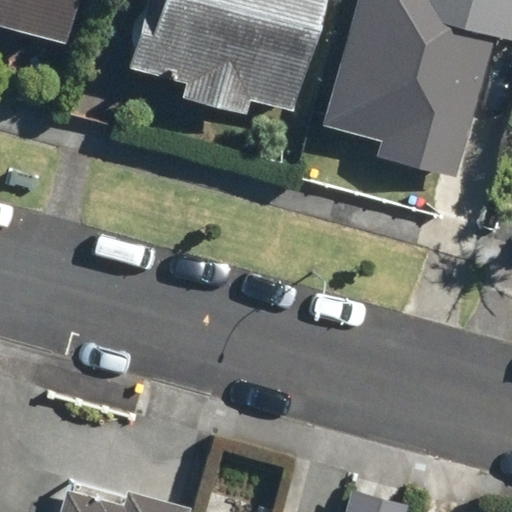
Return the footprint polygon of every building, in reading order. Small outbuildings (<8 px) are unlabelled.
[(0,0),(0,27),(54,42),(65,0),(0,0)] [(128,0),(112,61),(175,79),(170,96),(231,113),(236,95),(281,108),(310,0),(128,0)] [(511,0),(332,0),(299,119),(372,139),(366,159),(445,181),(485,35),(511,42),(511,0)] [(176,511),(178,505),(113,487),(108,502),(51,485),(43,511),(176,511)] [(399,511),(401,504),(342,489),(336,511),(399,511)]
